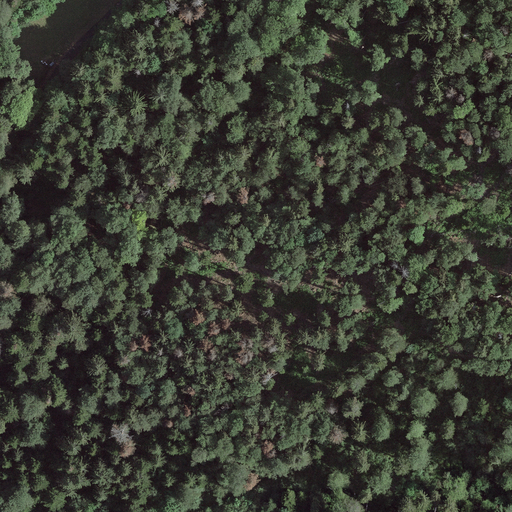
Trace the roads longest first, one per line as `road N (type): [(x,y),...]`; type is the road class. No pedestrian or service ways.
road 1 (track): [(197,511),(329,450),(365,386),(412,341),(427,251),(511,154)]
road 2 (track): [(141,257),(195,154),(317,0)]
road 3 (tertiary): [(0,176),(56,75),(129,0)]
